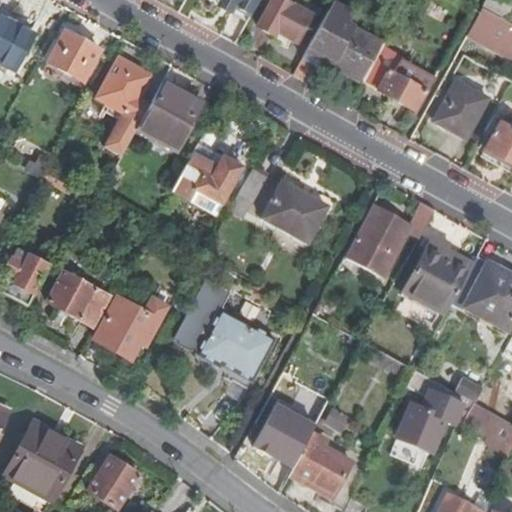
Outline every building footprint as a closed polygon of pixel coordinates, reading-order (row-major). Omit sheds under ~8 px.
[(252,18),(261,0),(219,0),(222,2),(235,9),(252,18)] [(298,43),(313,16),(283,0),(275,0),(259,28),(275,37),(277,32),(298,43)] [(462,0),(442,0),(472,16),(476,7),(462,0)] [(232,13),(235,9),(222,2),(220,7),(232,13)] [(332,4),(303,58),(317,66),(321,60),(364,84),(385,46),(349,27),(355,16),(332,4)] [(482,40),(494,17),(483,11),(470,34),(482,40)] [(0,66),(14,75),(20,66),(17,65),(32,39),(0,20),(0,66)] [(43,66),(79,86),(98,52),(64,32),(43,66)] [(385,46),(364,84),(418,113),(433,86),(423,81),(421,85),(416,83),(414,86),(395,75),(404,57),(385,46)] [(118,161),(134,133),(147,110),(135,103),(148,80),(116,62),(94,101),(119,115),(100,150),(118,161)] [(163,81),(160,87),(200,109),(203,103),(163,81)] [(469,139),(490,101),(458,84),(437,121),(469,139)] [(147,110),(134,133),(174,155),(200,109),(160,87),(147,110)] [(483,158),(511,174),(511,131),(501,125),(483,158)] [(189,158),(170,193),(186,202),(192,193),(219,209),(240,171),(221,160),(215,171),(189,158)] [(98,197),(105,201),(125,167),(117,163),(98,197)] [(238,194),(251,201),(266,175),(253,167),(238,194)] [(261,219),(306,244),(326,208),(281,183),(261,219)] [(238,194),(228,210),(241,218),(251,201),(238,194)] [(413,234),(419,237),(433,211),(419,203),(409,223),(416,227),(413,234)] [(346,258),(382,279),(411,228),(374,207),(346,258)] [(451,305),(467,275),(460,272),(467,259),(443,247),(427,275),(446,286),(443,293),(447,295),(444,301),(451,305)] [(7,294),(23,303),(40,273),(10,256),(0,275),(0,278),(11,285),(7,294)] [(511,280),(497,273),(474,262),(467,275),(451,305),(449,309),(460,315),(463,311),(507,335),(511,325),(511,280)] [(497,273),(511,280),(511,272),(501,267),(497,273)] [(93,330),(110,300),(60,273),(44,302),(93,330)] [(114,298),(90,338),(126,359),(139,338),(145,341),(164,307),(150,299),(142,313),(114,298)] [(451,305),(444,301),(433,322),(440,326),(449,309),(451,305)] [(232,373),(249,382),(273,340),(219,310),(194,354),(217,368),(221,362),(234,370),(232,373)] [(372,347),(410,368),(418,353),(372,327),(363,342),(372,347)] [(406,375),(410,368),(372,347),(367,357),(400,375),(402,373),(406,375)] [(304,349),(300,356),(310,361),(313,355),(304,349)] [(310,361),(300,356),(289,374),(329,396),(343,372),(313,355),(310,361)] [(469,402),(511,425),(511,412),(484,396),(480,403),(465,395),(469,388),(421,361),(416,371),(436,383),(469,402)] [(443,424),(456,430),(469,402),(436,383),(421,411),(410,406),(393,439),(426,456),(437,436),(443,424)] [(480,403),(484,396),(486,393),(471,384),(469,388),(465,395),(480,403)] [(321,425),(341,436),(350,419),(331,408),(321,425)] [(31,423),(2,476),(49,502),(78,450),(31,423)] [(287,474),(290,468),(306,442),(287,432),(268,463),(287,474)] [(323,440),(311,433),(306,442),(290,468),(332,491),(328,498),(327,502),(341,510),(347,499),(362,471),(319,448),(323,440)] [(86,491),(115,510),(138,477),(110,457),(86,491)] [(332,491),(290,468),(287,474),(286,476),(328,498),(332,491)] [(472,511),(474,508),(445,493),(435,511),(472,511)] [(361,511),(363,508),(347,499),(341,510),(340,511),(361,511)]
